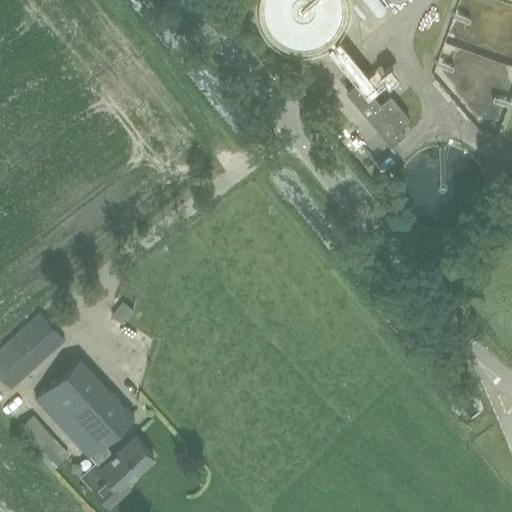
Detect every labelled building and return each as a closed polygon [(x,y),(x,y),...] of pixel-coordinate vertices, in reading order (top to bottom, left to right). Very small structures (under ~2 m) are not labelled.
[(361,0),(369,16),(380,10),(375,0),(361,0)] [(360,79),(347,90),(391,143),(404,132),(399,126),(409,118),(390,95),(380,103),(360,79)] [(0,375),(11,387),(20,378),(64,338),(40,312),(0,348),(0,375)] [(130,368),(130,352),(116,352),(116,367),(130,368)] [(80,356),(34,398),(88,456),(75,469),(105,502),(154,457),(134,434),(114,453),(104,442),(134,414),(80,356)] [(14,431),(50,469),(69,452),(33,414),(14,431)]
